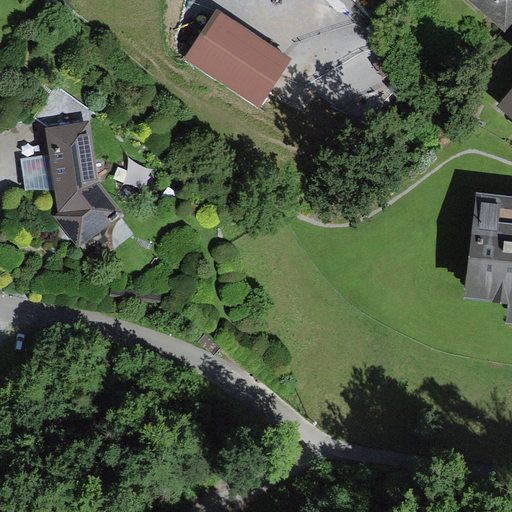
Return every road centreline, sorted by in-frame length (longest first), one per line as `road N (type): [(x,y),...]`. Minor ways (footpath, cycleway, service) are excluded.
road 1 (residential): [(0,304),(98,323),(218,366),(348,445),(511,468)]
road 2 (track): [(206,511),(338,440)]
